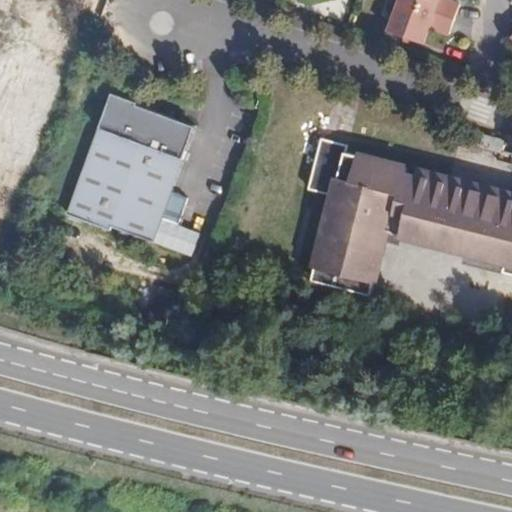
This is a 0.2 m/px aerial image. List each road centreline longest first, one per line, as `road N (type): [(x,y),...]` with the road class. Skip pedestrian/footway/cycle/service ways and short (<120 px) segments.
road 1 (primary): [(511,480),(217,417),(0,357)]
road 2 (primary): [(0,403),(451,511)]
road 3 (residential): [(511,119),(257,36),(154,27)]
